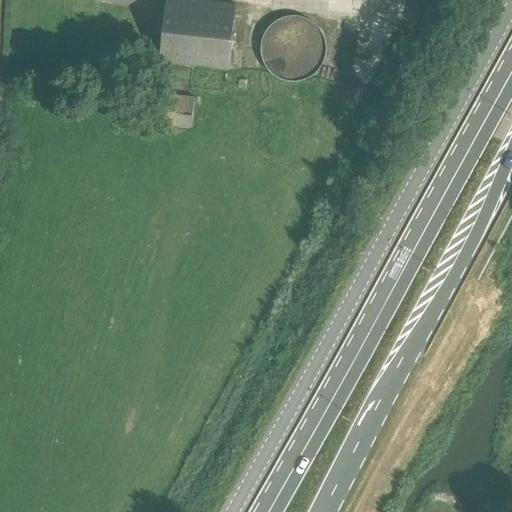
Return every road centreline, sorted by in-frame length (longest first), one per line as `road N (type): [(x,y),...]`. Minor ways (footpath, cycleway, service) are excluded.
road 1 (unclassified): [(232,511),(511,4)]
road 2 (primary): [(511,71),(268,511)]
road 3 (primary): [(321,511),(446,289),(511,147)]
